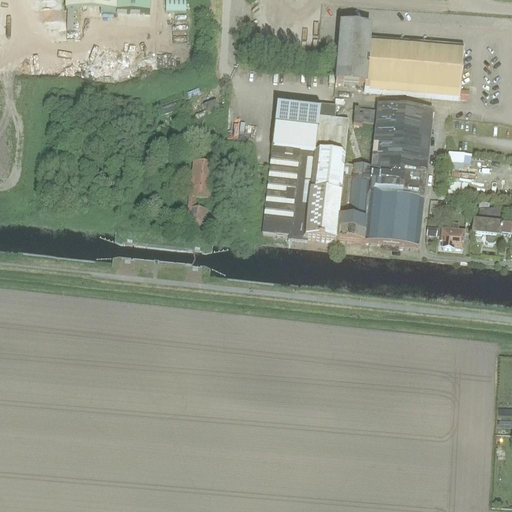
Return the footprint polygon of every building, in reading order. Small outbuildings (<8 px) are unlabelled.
[(65,0),(65,13),(67,13),(67,33),(73,34),(73,13),(115,14),(149,16),(149,0),(65,0)] [(165,0),(166,13),(185,13),(185,0),(165,0)] [(459,102),(461,83),(464,49),(463,49),(463,50),(370,42),(371,31),(339,28),(335,86),(367,89),(367,94),(404,97),(409,98),(458,102),(459,102)] [(158,108),(160,114),(161,119),(177,114),(175,108),(183,105),(181,99),(158,108)] [(216,102),(203,107),(207,117),(220,112),(216,102)] [(266,197),(262,236),(276,238),(276,237),(288,238),(288,242),(307,244),(307,241),(338,245),(340,221),(344,170),(343,170),(348,124),(334,122),(335,109),(317,107),(317,113),(277,108),(272,150),(271,155),(269,170),(266,197)] [(340,221),(338,245),(364,247),(364,246),(418,252),(422,203),(424,204),(426,176),(432,113),(408,111),(403,110),(377,108),(377,113),(355,111),(353,127),(362,128),(362,125),(376,126),(371,170),(354,169),(353,171),(344,170),(340,221)] [(449,163),(473,167),(474,156),(450,152),(449,163)] [(193,164),(190,193),(188,211),(183,211),(182,221),(186,221),(187,225),(207,227),(207,224),(213,224),(213,214),(209,213),(213,166),(193,164)] [(511,228),(499,226),(500,211),(479,212),(478,224),(473,224),(472,237),(487,239),(486,243),(488,245),(493,246),(495,244),(496,240),(499,240),(500,238),(510,239),(511,228)] [(238,214),(237,228),(243,229),(245,214),(238,214)] [(439,245),(443,245),(442,252),(453,253),(453,252),(462,253),(464,234),(441,231),(437,230),(428,230),(427,238),(440,239),(439,245)]
